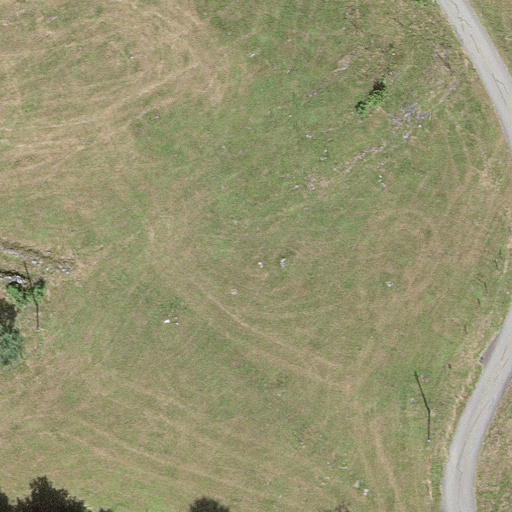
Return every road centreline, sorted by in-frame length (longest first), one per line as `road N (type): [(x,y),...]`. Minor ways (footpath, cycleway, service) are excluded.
road 1 (unclassified): [(511,336),(466,448),(459,511)]
road 2 (unclassified): [(451,0),(511,104)]
